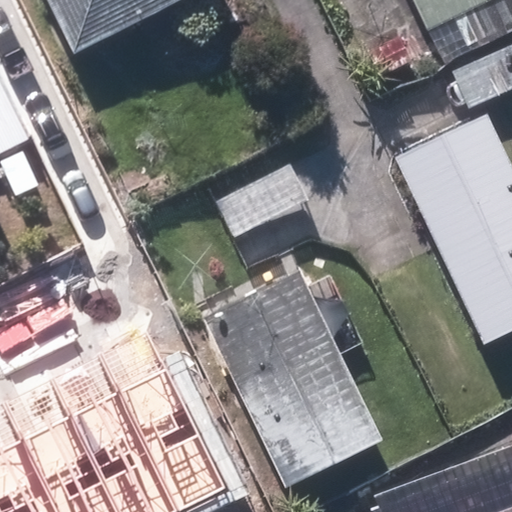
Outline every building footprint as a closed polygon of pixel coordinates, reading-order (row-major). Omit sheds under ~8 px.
[(50,0),(75,54),(193,0),(50,0)] [(511,0),(411,0),(440,61),(511,26),(511,0)] [(511,47),(453,71),(470,112),(511,95),(511,47)] [(0,158),(32,142),(0,77),(0,158)] [(511,157),(492,116),(398,160),(485,344),(511,331),(511,157)] [(216,196),(231,240),(309,212),(293,168),(216,196)] [(399,207),(372,220),(399,276),(426,262),(399,207)] [(308,278),(207,325),(268,455),(282,486),(384,439),(369,408),(308,278)] [(0,323),(0,340),(8,333),(0,323)] [(100,359),(173,511),(185,511),(223,494),(147,336),(100,359)] [(52,383),(113,511),(173,511),(100,359),(52,383)] [(3,406),(53,511),(113,511),(52,383),(3,406)] [(0,406),(0,511),(53,511),(3,406),(0,406)] [(511,511),(511,457),(380,504),(383,511),(511,511)]
